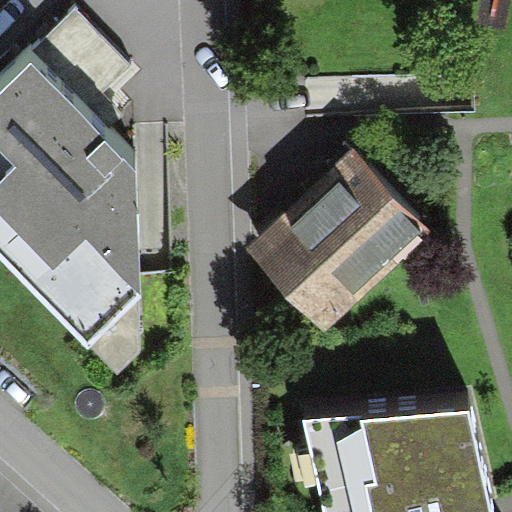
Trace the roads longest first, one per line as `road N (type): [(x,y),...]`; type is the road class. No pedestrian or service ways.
road 1 (residential): [(204,0),(220,511)]
road 2 (residential): [(0,432),(93,511)]
